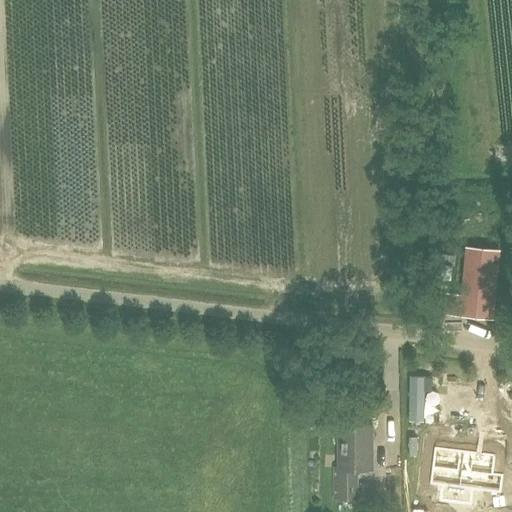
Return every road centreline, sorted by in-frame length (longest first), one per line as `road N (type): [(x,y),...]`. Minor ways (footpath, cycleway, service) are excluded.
road 1 (unclassified): [(511,350),(0,286)]
road 2 (track): [(424,340),(431,0)]
